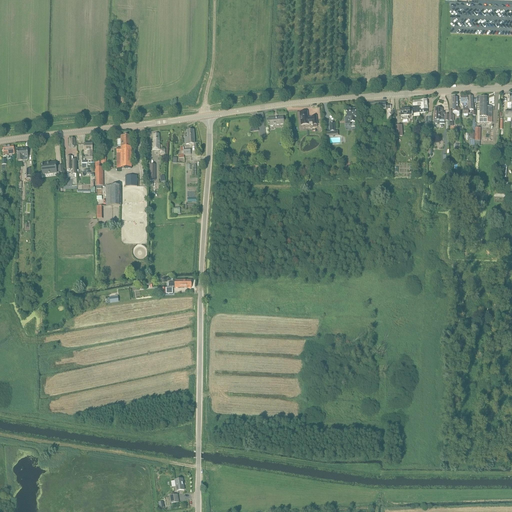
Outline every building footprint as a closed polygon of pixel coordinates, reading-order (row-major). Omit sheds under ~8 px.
[(492,123),(492,111),(492,106),(488,106),(487,97),(476,97),(476,102),(479,102),(479,112),(477,112),(477,123),(492,123)] [(427,100),(413,101),(413,114),(414,117),(420,116),(419,113),(428,112),(427,104),(427,100)] [(356,117),(356,109),(346,109),(347,118),(350,117),(350,122),(355,122),(355,117),(356,117)] [(434,121),(434,124),(445,124),(445,121),(449,121),(449,115),(445,115),(445,116),(445,117),(443,117),(443,115),(443,109),(434,109),(434,112),(434,116),(434,121)] [(307,112),(300,113),(301,125),(309,124),(313,123),(313,125),(317,124),(316,116),(312,117),(308,118),(307,112)] [(284,124),(284,122),(283,117),(268,118),(269,126),(284,124)] [(185,144),(189,144),(194,144),(193,130),(187,131),(188,138),(185,138),(185,144)] [(125,186),(131,186),(137,186),(137,173),(137,168),(132,168),(132,147),(131,147),(131,135),(121,136),(121,148),(117,149),(117,154),(117,169),(125,169),(125,186)] [(87,157),(82,157),(82,164),(87,163),(95,163),(94,157),(93,157),(92,144),(84,144),(84,149),(84,152),(88,151),(88,156),(87,156),(87,157)] [(14,145),(3,146),(3,151),(4,151),(4,154),(5,156),(8,155),(8,154),(10,154),(10,155),(12,154),(15,153),(14,145)] [(181,155),(179,155),(179,158),(184,158),(184,156),(190,155),(190,150),(183,151),(183,147),(180,148),(181,155)] [(28,149),(17,150),(17,155),(18,157),(17,157),(18,162),(23,162),(23,161),(27,161),(28,159),(28,156),(28,149)] [(76,174),(76,160),(73,160),(73,157),(71,157),(71,156),(67,156),(68,170),(68,174),(72,174),(76,174)] [(58,167),(56,167),(56,163),(42,164),(42,169),(43,174),(59,173),(58,167)] [(95,177),(82,177),(82,180),(89,180),(89,186),(95,185),(95,177)] [(106,206),(121,206),(121,186),(106,186),(106,206)] [(183,479),(175,480),(177,491),(184,490),(183,479)] [(179,502),(178,495),(170,496),(171,503),(179,502)]
